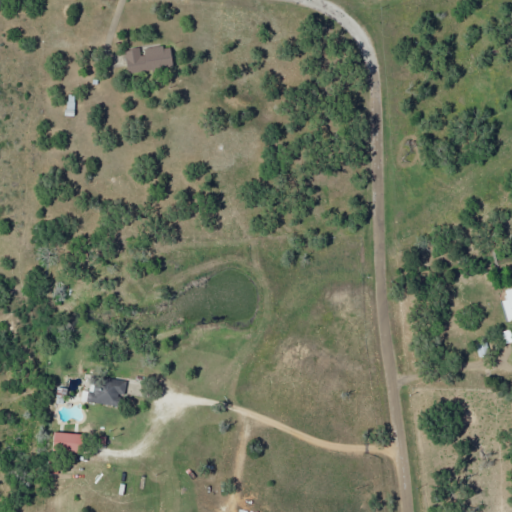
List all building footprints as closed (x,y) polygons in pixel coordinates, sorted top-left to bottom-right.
[(125,51),(128,73),(172,67),(169,46),(141,50),(141,49),(125,51)] [(503,300),(506,320),(511,319),(511,287),(505,289),(507,300),(503,300)] [(501,332),(506,344),(511,341),(511,336),(509,329),(501,332)] [(81,401),(117,406),(119,392),(125,393),(126,381),(103,378),(102,384),(90,383),(89,391),(83,391),(81,401)] [(52,451),(80,454),(82,435),(54,431),(52,451)]
